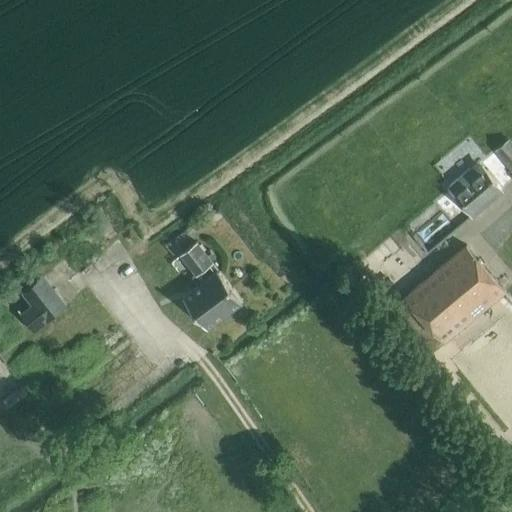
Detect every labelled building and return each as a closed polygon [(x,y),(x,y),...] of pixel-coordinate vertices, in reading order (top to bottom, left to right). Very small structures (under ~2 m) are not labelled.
[(511,168),(511,143),(508,139),(496,148),(511,168)] [(472,213),(502,189),(481,164),(452,188),(472,213)] [(207,326),(242,299),(197,240),(181,253),(196,272),(192,276),(197,283),(183,294),(207,326)] [(451,256),(387,311),(411,341),(424,356),(444,340),(505,289),(466,243),(451,256)] [(31,303),(20,312),(35,330),(69,303),(44,273),(21,291),(31,303)]
